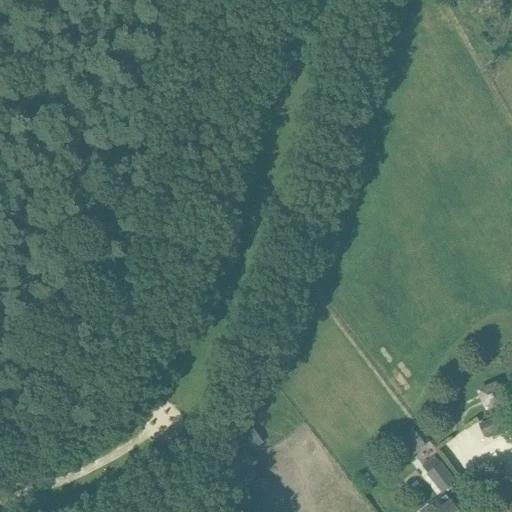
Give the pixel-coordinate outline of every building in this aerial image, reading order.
[(509,426),(504,414),(479,426),(485,438),(509,426)] [(403,456),(423,442),(415,430),(394,444),(403,456)] [(444,493),(457,483),(442,464),(441,465),(437,459),(425,467),(430,473),(429,474),(444,493)] [(226,471),(197,493),(204,502),(233,480),(226,471)] [(425,511),(458,511),(446,496),(425,511)] [(511,511),(511,499),(503,506),(507,511),(511,511)]
